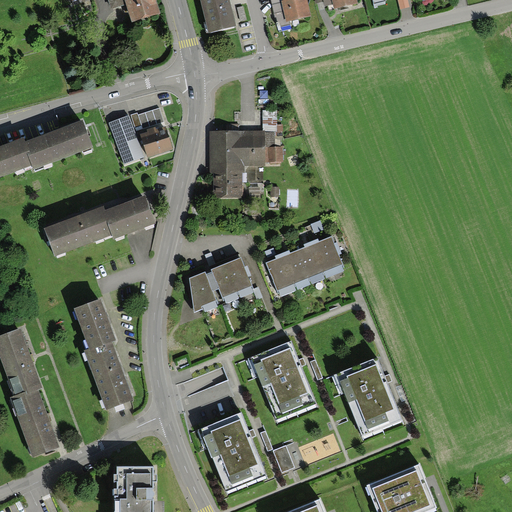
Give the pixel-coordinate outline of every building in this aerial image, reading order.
[(145,0),(115,0),(124,23),(151,14),(145,0)] [(226,0),(202,0),(210,31),(233,26),(226,0)] [(305,0),(300,0),(282,5),(287,21),(309,15),(305,0)] [(128,112),(107,118),(123,167),(172,151),(162,120),(133,129),(128,112)] [(35,169),(91,147),(82,124),(25,145),(23,141),(0,149),(0,177),(33,164),(35,169)] [(264,132),(215,133),(216,196),(240,195),(240,166),(265,165),(264,132)] [(281,143),(269,143),(270,166),(282,165),(281,143)] [(47,230),(57,255),(112,234),(114,238),(153,223),(143,197),(104,212),(102,209),(47,230)] [(330,239),(266,263),(278,294),(342,269),(330,239)] [(205,272),(189,278),(194,313),(202,309),(202,306),(216,300),(217,304),(224,301),(222,298),(252,286),(241,257),(211,269),(212,272),(206,274),(205,272)] [(114,339),(99,302),(76,311),(91,349),(86,351),(109,407),(131,398),(108,342),(114,339)] [(39,386),(18,331),(0,338),(0,354),(16,396),(11,398),(33,454),(57,445),(35,388),(39,386)] [(249,356),(274,423),(315,408),(290,340),(249,356)] [(338,376),(362,436),(401,421),(377,361),(338,376)] [(203,432),(226,491),(264,475),(240,416),(203,432)] [(425,511),(435,508),(418,465),(368,484),(378,511),(425,511)] [(154,511),(154,468),(116,468),(115,511),(154,511)] [(323,511),(319,501),(290,511),(323,511)]
